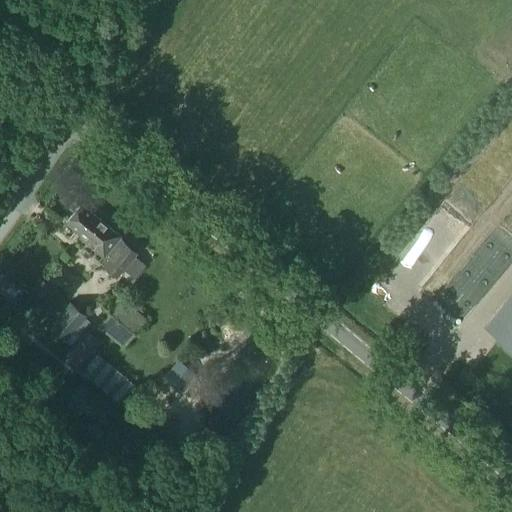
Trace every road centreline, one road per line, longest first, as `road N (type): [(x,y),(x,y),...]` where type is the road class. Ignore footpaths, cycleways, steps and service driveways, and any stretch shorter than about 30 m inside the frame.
road 1 (unclassified): [(511,474),(84,121)]
road 2 (unclassified): [(0,237),(84,121)]
